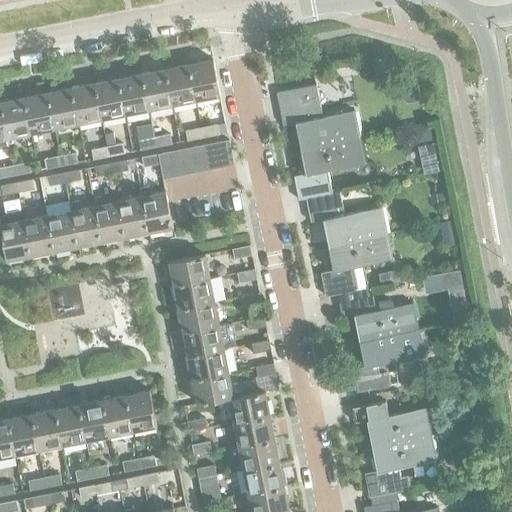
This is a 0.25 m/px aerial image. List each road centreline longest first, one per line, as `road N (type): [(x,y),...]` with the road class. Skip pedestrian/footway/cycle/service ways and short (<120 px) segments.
road 1 (residential): [(325,511),(224,7)]
road 2 (secondary): [(482,15),(511,207)]
road 3 (residential): [(0,47),(190,10)]
